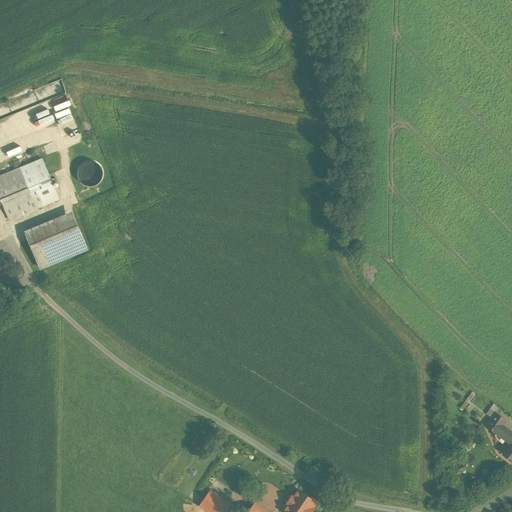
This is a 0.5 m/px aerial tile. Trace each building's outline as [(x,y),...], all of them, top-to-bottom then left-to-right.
[(0,175),(0,205),(2,204),(9,220),(58,199),(41,159),(0,175)] [(76,220),(29,240),(41,268),(88,248),(76,220)] [(497,412),(492,409),(488,414),(492,418),(497,412)] [(492,418),(487,425),(497,432),(502,425),(506,419),(497,412),(492,418)] [(511,431),(502,425),(497,431),(509,440),(501,450),(511,457),(511,431)] [(234,511),(237,508),(210,489),(200,504),(211,511),(234,511)] [(298,490),(294,496),(292,496),(287,503),(288,504),(284,511),(285,511),(309,511),(316,502),(298,490)] [(267,511),(254,503),(247,511),(267,511)]
